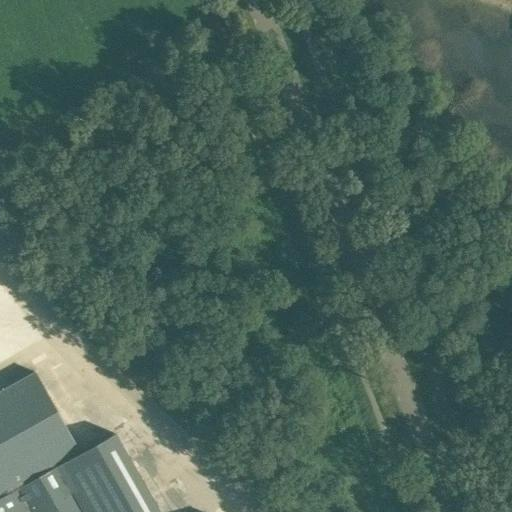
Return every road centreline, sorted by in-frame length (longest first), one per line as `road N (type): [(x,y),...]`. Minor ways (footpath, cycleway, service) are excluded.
road 1 (secondary): [(452,511),(254,0)]
road 2 (unclassified): [(0,248),(68,333),(263,511)]
